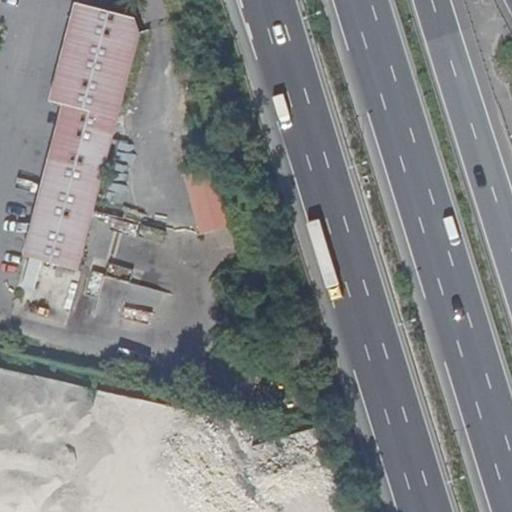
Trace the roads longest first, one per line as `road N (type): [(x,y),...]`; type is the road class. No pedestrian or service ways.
road 1 (motorway): [(269,0),(424,511)]
road 2 (motorway): [(361,0),(511,490)]
road 3 (motorway): [(511,246),(435,0)]
